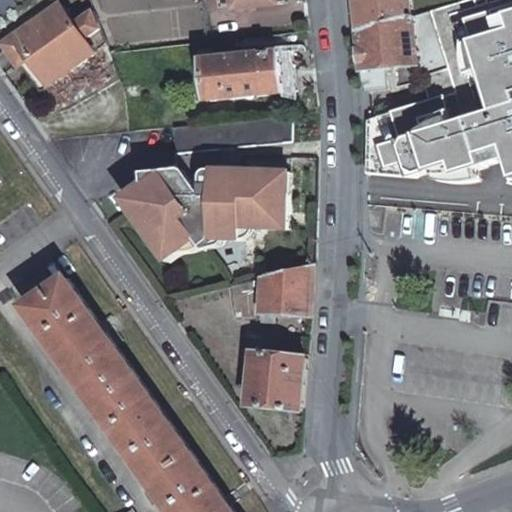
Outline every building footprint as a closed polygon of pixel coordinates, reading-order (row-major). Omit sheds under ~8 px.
[(0,0),(0,22),(34,0),(0,0)] [(73,103),(120,75),(112,51),(110,46),(98,53),(77,24),(65,6),(60,0),(34,0),(0,22),(0,30),(54,108),(73,103)] [(91,0),(77,0),(65,6),(77,24),(96,12),(91,0)] [(357,0),(361,32),(414,14),(412,0),(357,0)] [(446,182),(451,183),(467,184),(478,183),(481,182),(478,171),(488,168),(484,158),(507,151),(511,161),(511,165),(511,0),(459,0),(431,9),(449,72),(455,93),(430,101),(427,102),(369,120),(369,137),(368,173),(416,177),(437,171),(440,181),(446,182)] [(431,9),(414,14),(423,79),(449,72),(431,9)] [(98,53),(110,46),(96,12),(77,24),(98,53)] [(361,32),(366,76),(370,91),(418,83),(418,80),(423,79),(414,14),(361,32)] [(295,49),(283,51),(288,92),(299,91),(295,49)] [(288,92),(283,51),(207,59),(211,98),(288,92)] [(449,72),(423,79),(430,101),(455,93),(449,72)] [(240,118),(171,126),(177,174),(171,177),(166,172),(128,201),(161,245),(166,240),(176,255),(201,236),(208,247),(220,240),(247,240),(249,228),(294,228),(295,195),(285,195),(287,172),(296,173),(296,158),(296,113),(240,118)] [(484,158),(488,168),(511,161),(507,151),(484,158)] [(295,195),(296,173),(287,172),(285,195),(295,195)] [(166,240),(161,245),(170,258),(176,255),(166,240)] [(317,264),(266,276),(263,318),(276,319),(277,310),(313,312),(317,264)] [(146,386),(70,279),(28,309),(85,389),(154,485),(173,511),(235,511),(224,496),(146,386)] [(253,404),(304,410),(308,356),(290,354),(291,351),(280,351),(280,354),(257,351),(253,404)]
